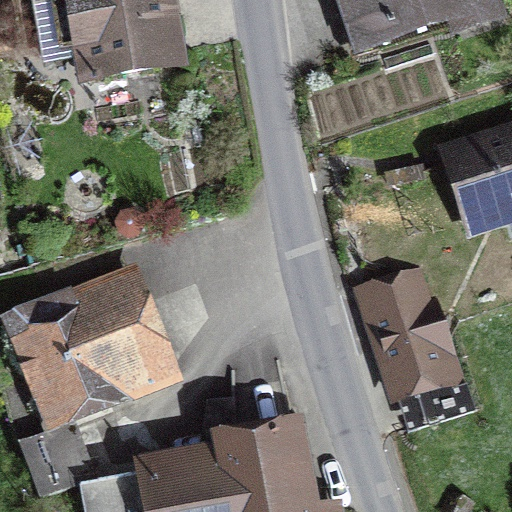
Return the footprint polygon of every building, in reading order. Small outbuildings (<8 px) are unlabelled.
[(81,54),(85,80),(164,67),(152,0),(9,0),(19,64),(81,54)] [(345,0),(360,44),(451,14),(455,26),(493,13),(488,0),(345,0)] [(471,221),(511,207),(511,142),(452,162),(471,221)] [(127,274),(3,322),(42,421),(127,388),(130,398),(169,383),(127,274)] [(354,304),(397,427),(458,406),(414,283),(354,304)] [(310,511),(292,430),(158,460),(169,511),(310,511)] [(169,511),(158,460),(79,477),(86,511),(169,511)]
